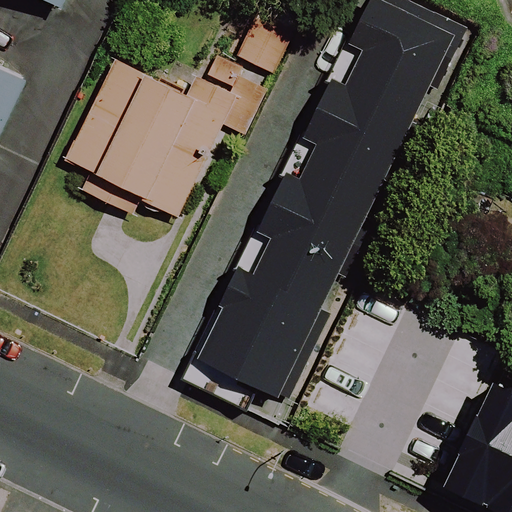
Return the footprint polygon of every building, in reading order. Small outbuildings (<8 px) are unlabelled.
[(470,28),(412,0),(381,0),(361,42),(374,49),(356,85),(343,78),(314,136),(328,143),(311,177),(297,171),(268,229),(282,236),(265,271),(248,263),(227,305),(232,307),(207,359),(288,398),(470,28)] [(307,0),(261,0),(234,59),(273,77),(307,0)] [(193,91),(119,56),(72,156),(185,210),(227,121),(250,132),(263,105),(200,75),(193,91)] [(0,152),(35,78),(0,61),(0,152)] [(511,316),(511,242),(504,238),(475,299),(511,316)] [(511,382),(508,380),(459,486),(511,510),(511,382)]
